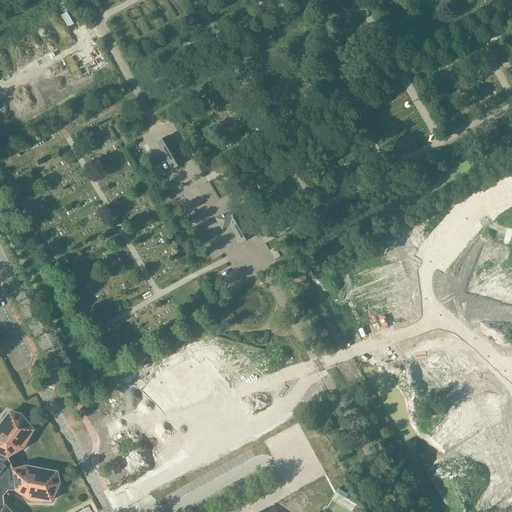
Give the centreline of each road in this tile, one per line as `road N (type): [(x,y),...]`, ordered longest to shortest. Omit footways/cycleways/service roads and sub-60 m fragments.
road 1 (residential): [(108,511),(48,403),(52,360),(0,259)]
road 2 (residential): [(511,374),(435,315),(420,282),(436,242),(476,204),(511,188)]
